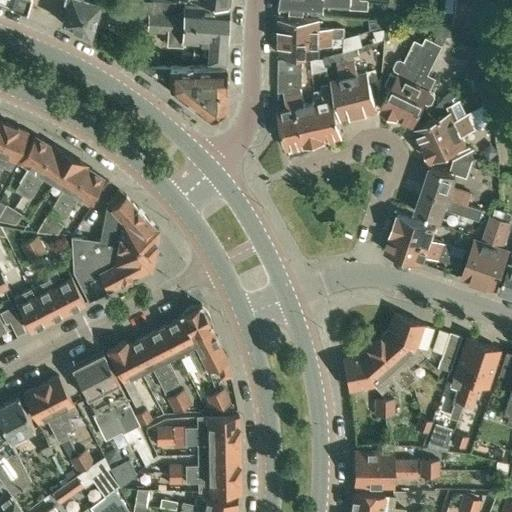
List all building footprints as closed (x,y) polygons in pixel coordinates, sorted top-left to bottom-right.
[(64,0),(68,1),(62,20),(76,27),(76,31),(83,34),(86,32),(90,34),(95,17),(108,21),(112,6),(100,3),(100,1),(97,0),(64,0)] [(227,25),(227,8),(184,5),(183,13),(170,13),(170,6),(175,6),(176,1),(166,0),(117,0),(116,0),(115,5),(117,7),(117,12),(129,13),(132,14),(132,19),(141,20),(147,20),(227,25)] [(282,0),(282,8),(324,11),(324,1),(351,2),(350,7),(367,8),(367,0),(282,0)] [(477,12),(475,0),(456,0),(456,14),(453,14),(452,25),(478,26),(477,12)] [(280,18),(280,35),(344,36),(344,27),(319,27),(319,18),(280,18)] [(370,29),(387,25),(385,18),(367,18),(370,29)] [(226,44),(227,25),(147,20),(147,30),(167,32),(166,44),(181,45),(181,40),(209,42),(207,58),(224,60),(226,44)] [(385,28),(373,30),(376,41),(383,40),(385,28)] [(344,36),(280,35),(279,54),(318,54),(319,44),(344,45),(344,36)] [(400,68),(396,76),(391,74),(386,85),(391,87),(380,109),(396,116),(434,41),(425,37),(421,44),(413,40),(405,58),(401,56),(399,57),(395,64),(396,67),(400,68)] [(434,41),(396,116),(412,124),(423,101),(427,103),(432,103),(436,95),(433,91),(429,89),(435,77),(429,74),(444,46),(434,41)] [(344,50),(345,56),(358,112),(375,108),(366,70),(358,73),(353,55),(360,53),(359,46),(344,50)] [(358,112),(345,56),(344,50),(323,56),(325,66),(332,65),(331,60),(336,59),(341,77),(332,79),(341,116),(358,112)] [(326,70),(325,66),(323,56),(311,59),(313,73),(326,70)] [(279,58),(279,73),(291,73),(290,88),(304,144),(323,140),(314,101),(302,103),(299,86),(301,86),(302,73),(303,58),(279,58)] [(226,64),(141,66),(164,81),(187,100),(203,112),(214,115),(222,111),(226,106),(227,98),(226,64)] [(286,107),(278,109),(287,148),(304,144),(290,88),(291,73),(279,73),(278,90),(278,103),(285,101),(286,107)] [(314,101),(323,140),(342,135),(329,84),(320,86),(320,88),(313,90),(314,101)] [(423,143),(491,112),(492,111),(491,103),(467,113),(460,98),(447,104),(450,111),(415,127),(423,143)] [(493,121),(491,112),(423,143),(430,160),(466,143),(462,134),(474,129),(493,121)] [(0,147),(10,124),(0,120),(0,147)] [(0,170),(2,165),(10,169),(15,160),(27,131),(10,124),(0,147),(0,170)] [(15,189),(23,194),(51,146),(34,135),(19,160),(29,166),(15,189)] [(44,176),(53,181),(69,155),(52,144),(51,146),(23,194),(30,198),(44,176)] [(453,160),(472,159),(473,156),(468,146),(451,154),(453,160)] [(56,215),(58,212),(86,166),(87,165),(69,155),(53,181),(63,188),(49,210),(56,215)] [(448,196),(483,208),(489,210),(491,204),(469,197),(471,191),(452,184),(455,174),(466,177),(472,159),(453,160),(449,172),(429,165),(422,188),(448,196)] [(86,166),(58,212),(56,215),(64,219),(78,197),(88,203),(104,177),(86,166)] [(111,208),(125,195),(120,190),(117,188),(106,204),(107,205),(111,208)] [(483,208),(448,196),(422,188),(414,211),(440,219),(444,208),(452,210),(453,208),(480,217),(483,208)] [(158,231),(158,228),(154,228),(125,195),(111,208),(122,220),(118,242),(155,248),(156,242),(158,231)] [(0,219),(6,220),(14,208),(0,199),(0,219)] [(14,208),(6,220),(15,222),(21,212),(14,208)] [(462,276),(479,282),(503,211),(495,208),(492,214),(490,213),(481,239),(475,237),(462,276)] [(503,211),(479,282),(495,287),(508,249),(503,247),(511,221),(509,220),(511,213),(503,211)] [(36,231),(47,231),(54,218),(46,213),(36,231)] [(397,213),(391,232),(451,253),(463,257),(471,233),(460,229),(456,240),(452,239),(450,243),(431,237),(434,226),(397,213)] [(63,224),(54,218),(47,231),(57,232),(63,224)] [(385,250),(423,263),(425,253),(449,261),(451,253),(391,232),(385,250)] [(155,248),(118,242),(73,233),(73,269),(89,300),(106,291),(106,290),(147,268),(151,269),(155,248)] [(28,239),(36,253),(45,248),(37,234),(28,239)] [(27,258),(36,253),(28,239),(19,244),(27,258)] [(511,293),(511,260),(509,260),(500,289),(511,293)] [(48,271),(51,277),(68,311),(84,303),(71,276),(61,281),(55,268),(48,271)] [(68,311),(51,277),(34,285),(52,319),(68,311)] [(0,291),(8,287),(4,278),(0,280),(0,291)] [(30,330),(52,319),(34,285),(13,296),(30,330)] [(202,305),(201,303),(196,305),(191,306),(185,309),(183,313),(182,314),(179,313),(205,363),(207,367),(215,363),(219,378),(230,375),(225,356),(210,326),(212,325),(211,323),(209,316),(206,309),(202,305)] [(0,312),(5,322),(9,320),(18,316),(12,305),(0,310),(0,312)] [(388,328),(416,361),(422,355),(415,346),(423,322),(393,312),(388,328)] [(205,363),(179,313),(178,314),(179,316),(162,325),(176,351),(186,346),(197,366),(199,371),(207,367),(205,363)] [(18,316),(9,320),(16,334),(25,330),(18,316)] [(176,351),(162,325),(145,334),(169,381),(171,385),(179,382),(166,356),(176,351)] [(388,328),(372,341),(409,382),(415,376),(414,375),(422,368),(416,361),(388,328)] [(461,335),(450,331),(438,368),(449,371),(461,335)] [(169,381),(145,334),(127,343),(141,370),(151,365),(161,385),(163,389),(171,385),(169,381)] [(462,402),(482,342),(465,336),(453,374),(461,377),(454,399),(462,402)] [(131,376),(141,370),(127,343),(126,340),(107,350),(133,400),(135,404),(143,400),(131,376)] [(380,377),(388,387),(395,380),(403,388),(409,382),(372,341),(358,354),(380,377)] [(482,342),(462,402),(470,405),(478,383),(486,386),(499,348),(482,342)] [(511,352),(505,350),(497,373),(511,377),(511,387),(504,412),(509,414),(506,422),(511,423),(511,352)] [(102,351),(73,366),(97,415),(110,408),(131,449),(136,447),(145,464),(153,458),(136,425),(139,424),(102,351)] [(381,392),(388,387),(380,377),(358,354),(342,357),(348,388),(373,385),(381,392)] [(58,374),(42,382),(65,430),(72,426),(67,416),(77,411),(58,374)] [(68,436),(65,430),(42,382),(22,392),(36,420),(46,414),(59,441),(68,436)] [(184,386),(175,391),(183,406),(192,401),(184,386)] [(224,387),(215,391),(221,406),(230,402),(224,387)] [(174,411),(183,406),(175,391),(166,396),(174,411)] [(212,410),(221,406),(215,391),(206,395),(212,410)] [(0,478),(8,490),(11,493),(31,479),(11,438),(34,427),(17,394),(0,402),(0,478)] [(374,397),(374,414),(384,414),(384,397),(374,397)] [(384,397),(384,414),(394,414),(394,397),(384,397)] [(457,419),(462,406),(454,403),(449,416),(457,419)] [(147,407),(134,413),(140,423),(152,417),(147,407)] [(238,433),(238,414),(196,415),(196,426),(184,426),(184,434),(238,433)] [(415,426),(428,431),(432,420),(419,415),(415,426)] [(451,427),(435,422),(429,439),(445,445),(451,427)] [(155,425),(155,435),(173,435),(173,425),(155,425)] [(468,435),(455,431),(451,442),(465,447),(468,435)] [(198,453),(208,453),(239,453),(238,433),(184,434),(184,443),(197,443),(198,453)] [(46,454),(52,452),(44,435),(36,439),(43,453),(45,452),(46,454)] [(173,445),(173,435),(155,435),(156,445),(173,445)] [(69,457),(77,471),(94,461),(86,447),(69,457)] [(353,449),(353,467),(417,468),(417,459),(393,459),(393,449),(353,449)] [(185,464),(185,473),(239,472),(239,453),(208,453),(198,453),(198,464),(185,464)] [(93,479),(107,469),(110,467),(103,455),(76,474),(84,485),(93,479)] [(110,467),(119,485),(138,475),(128,457),(110,467)] [(419,466),(439,466),(440,458),(419,457),(419,466)] [(168,462),(168,472),(181,472),(181,462),(168,462)] [(439,474),(439,466),(419,466),(419,474),(439,474)] [(417,476),(417,468),(353,467),(353,484),(393,485),(393,476),(417,476)] [(181,472),(168,472),(155,472),(155,480),(168,479),(168,483),(181,483),(181,472)] [(239,492),(239,472),(185,473),(185,481),(198,481),(198,492),(239,492)] [(72,477),(52,490),(60,502),(79,488),(72,477)] [(8,490),(2,494),(0,495),(0,511),(20,511),(23,510),(11,493),(8,490)] [(353,490),(350,509),(371,511),(404,511),(405,508),(393,506),(395,496),(353,490)] [(180,509),(195,511),(234,511),(237,501),(196,493),(194,503),(182,500),(180,509)] [(467,511),(472,496),(463,493),(458,509),(467,511)] [(477,511),(482,499),(472,496),(467,511),(468,511),(477,511)] [(161,497),(160,505),(176,508),(177,500),(161,497)] [(500,511),(510,511),(511,508),(511,498),(506,497),(500,511)] [(130,511),(122,500),(106,511),(130,511)]
